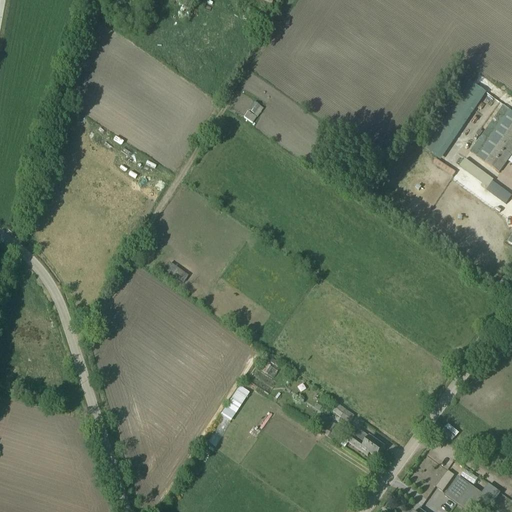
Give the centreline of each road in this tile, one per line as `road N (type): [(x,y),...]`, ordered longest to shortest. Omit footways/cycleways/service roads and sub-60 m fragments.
road 1 (unclassified): [(124,511),(58,305),(35,268),(0,236)]
road 2 (unclassified): [(511,309),(364,511)]
